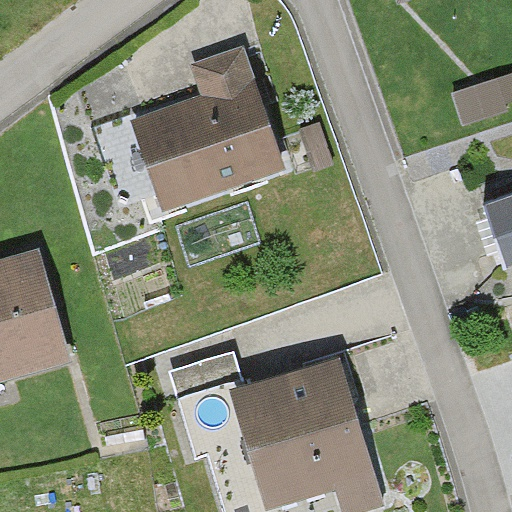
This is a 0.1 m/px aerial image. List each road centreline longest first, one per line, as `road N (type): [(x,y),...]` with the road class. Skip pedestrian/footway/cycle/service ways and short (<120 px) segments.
road 1 (residential): [(480,511),(313,0)]
road 2 (residential): [(144,0),(0,97)]
